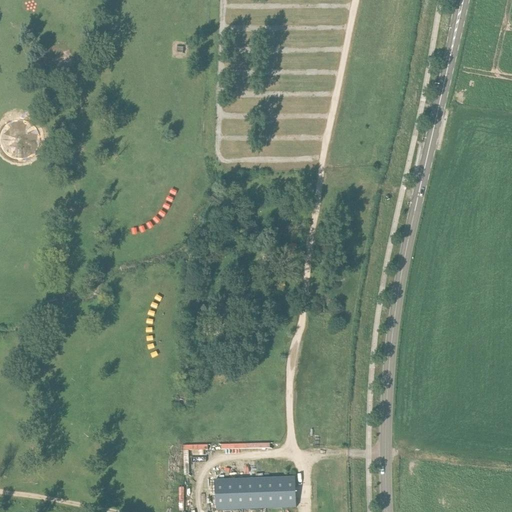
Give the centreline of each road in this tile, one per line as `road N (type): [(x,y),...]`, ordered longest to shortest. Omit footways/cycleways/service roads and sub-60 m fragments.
road 1 (track): [(223,0),(220,159),(322,158),(290,373),(290,448),(302,455),(384,454)]
road 2 (secondary): [(387,511),(386,382),(397,292),(447,68)]
road 3 (track): [(322,158),(355,0)]
